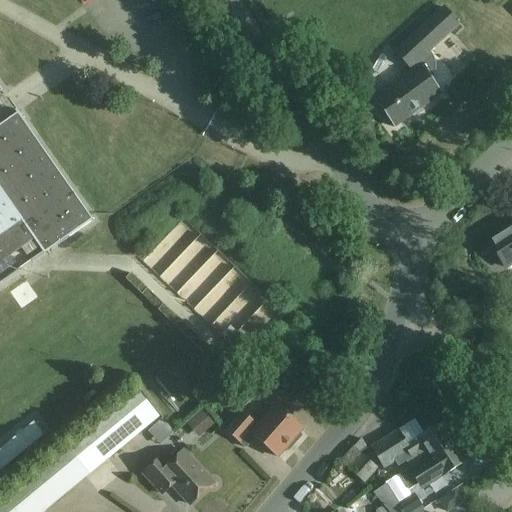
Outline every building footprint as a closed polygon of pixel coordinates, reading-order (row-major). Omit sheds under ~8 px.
[(446,9),(439,15),(397,53),(412,69),(461,25),(446,9)] [(395,129),(443,94),(423,67),(376,102),(395,129)] [(0,288),(95,222),(19,114),(0,127),(0,187),(4,194),(0,196),(0,94),(4,92),(0,86),(0,288)] [(511,228),(492,241),(509,268),(511,266),(511,228)] [(64,444),(1,495),(15,511),(44,511),(90,475),(158,420),(133,389),(64,444)] [(257,426),(241,412),(225,431),(239,443),(245,448),(255,437),(277,457),(291,442),(296,443),(301,437),(300,432),(301,430),(274,406),(257,426)] [(203,434),(214,425),(202,411),(192,420),(203,434)] [(436,455),(455,444),(454,442),(456,441),(445,423),(443,424),(441,423),(418,438),(408,445),(399,430),(372,447),(384,468),(396,461),(399,465),(411,458),(416,467),(429,459),(426,455),(433,450),(436,455)] [(366,449),(360,438),(352,448),(360,454),(366,449)] [(429,459),(416,467),(411,470),(410,468),(399,475),(408,490),(420,483),(423,488),(464,463),(461,458),(463,457),(455,444),(436,455),(433,450),(426,455),(429,459)] [(363,483),(376,468),(360,454),(352,448),(339,462),(363,483)] [(167,466),(160,458),(143,473),(162,495),(172,486),(190,505),(213,484),(183,451),(167,466)] [(400,511),(396,505),(398,504),(386,485),(372,493),(387,511),(400,511)] [(396,505),(400,511),(418,511),(422,510),(424,509),(414,494),(398,504),(396,505)] [(0,511),(15,511),(1,495),(0,496),(0,511)]
